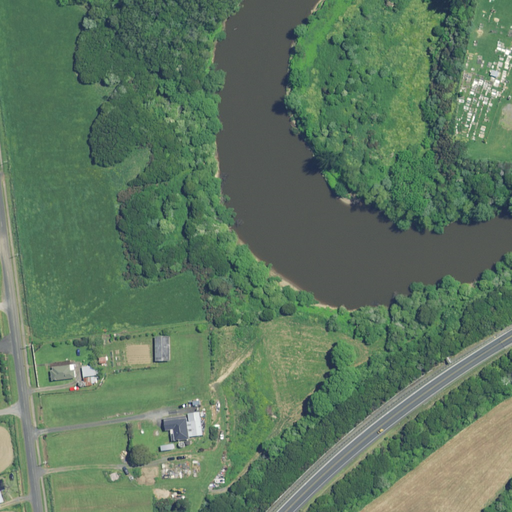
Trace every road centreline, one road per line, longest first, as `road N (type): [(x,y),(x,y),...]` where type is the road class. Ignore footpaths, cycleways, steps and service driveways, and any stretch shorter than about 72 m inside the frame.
road 1 (unclassified): [(38,511),(0,216)]
road 2 (primary): [(286,511),(392,417),(502,342)]
